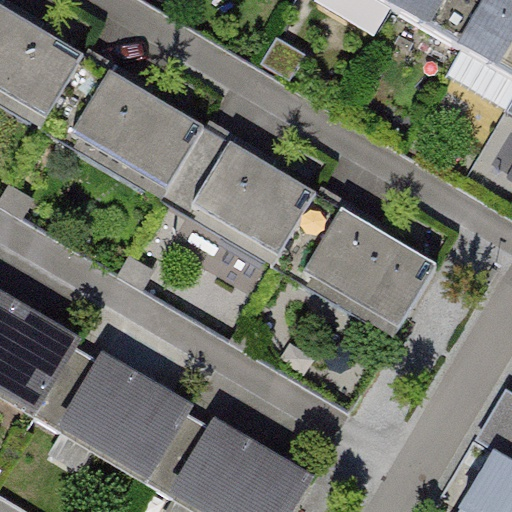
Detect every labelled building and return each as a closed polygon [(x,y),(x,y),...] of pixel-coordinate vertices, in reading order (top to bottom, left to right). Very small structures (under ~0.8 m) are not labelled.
[(458,0),(399,0),(394,9),(439,34),(458,0)] [(511,69),(511,0),(491,0),(464,50),(509,75),(511,69)] [(81,63),(0,14),(0,106),(41,130),(81,63)] [(203,135),(110,77),(68,145),(162,203),(203,135)] [(314,199),(231,150),(190,219),(272,268),(314,199)] [(437,272),(344,214),(304,279),(397,336),(437,272)] [(78,349),(0,301),(0,405),(32,425),(78,349)] [(194,418),(101,362),(60,430),(152,486),(194,418)] [(511,397),(505,395),(481,442),(511,457),(511,397)] [(298,511),(314,485),(215,428),(172,501),(191,511),(298,511)] [(511,511),(511,467),(495,458),(463,511),(511,511)]
